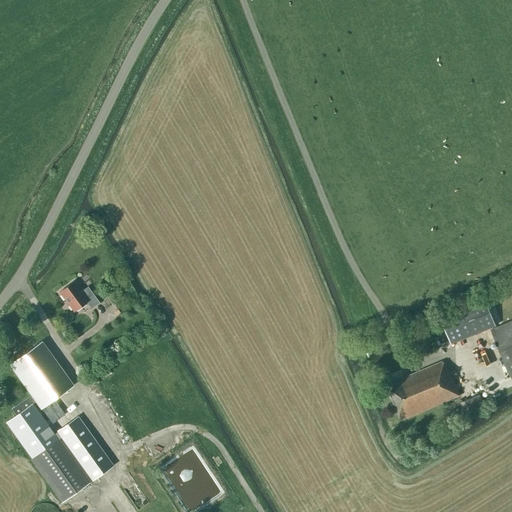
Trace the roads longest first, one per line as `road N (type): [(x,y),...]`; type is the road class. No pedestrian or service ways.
road 1 (unclassified): [(0,306),(168,0)]
road 2 (track): [(114,456),(173,432),(205,439),(256,511)]
